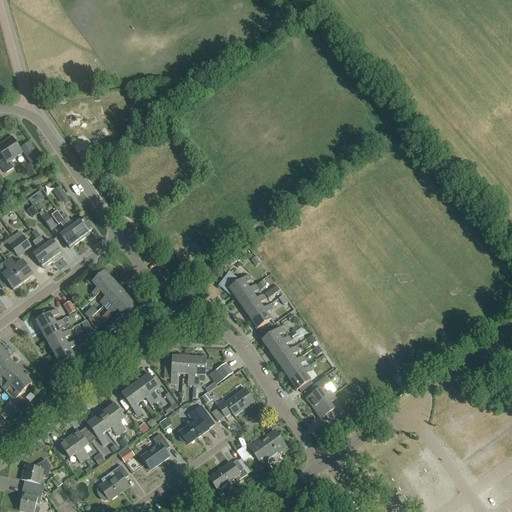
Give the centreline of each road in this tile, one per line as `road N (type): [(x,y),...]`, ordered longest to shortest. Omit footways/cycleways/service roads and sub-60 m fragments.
road 1 (tertiary): [(325,463),(511,329)]
road 2 (residential): [(0,451),(176,323)]
road 3 (residential): [(129,511),(279,404)]
road 4 (residential): [(119,236),(44,126),(24,112)]
road 5 (residential): [(0,324),(119,236)]
road 6 (residential): [(279,404),(236,342),(206,326),(176,323)]
